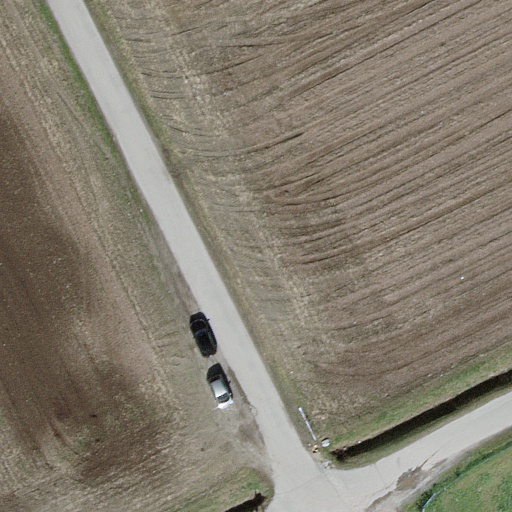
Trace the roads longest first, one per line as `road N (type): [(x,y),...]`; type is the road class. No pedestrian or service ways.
road 1 (residential): [(64,0),(311,508)]
road 2 (unclassified): [(311,508),(511,407)]
